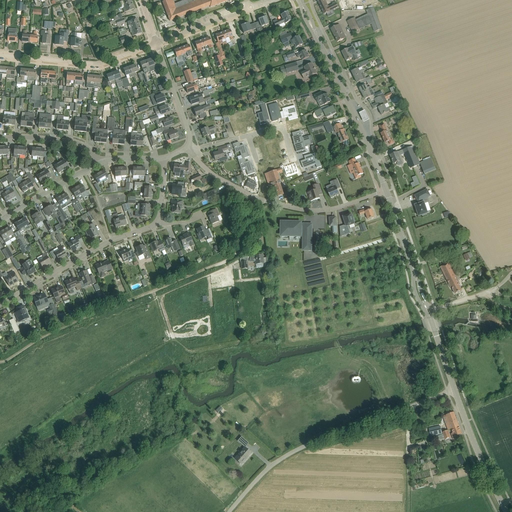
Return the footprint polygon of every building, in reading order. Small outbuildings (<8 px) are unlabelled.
[(173,0),(167,0),(162,2),(170,21),(210,6),(210,7),(227,1),(227,0),(184,0),(175,4),(173,0)] [(317,0),(324,14),(339,7),(336,2),(332,4),(333,5),(329,7),(325,0),(317,0)] [(131,2),(124,5),(125,8),(123,8),(125,12),(134,9),(131,2)] [(368,13),(356,19),(360,29),(372,23),(375,31),(381,29),(374,8),(367,10),(368,13)] [(277,20),(273,22),(276,28),(280,26),(279,25),(284,23),(285,24),(292,20),(287,12),(281,15),(282,19),(277,21),(277,20)] [(259,22),(254,23),(256,29),(269,24),(266,16),(258,19),(259,22)] [(355,17),(347,21),(353,33),(360,29),(355,17)] [(128,26),(129,29),(139,26),(137,19),(128,22),(129,26),(128,26)] [(256,29),(254,23),(249,25),(248,23),(241,26),(244,33),(256,29)] [(340,24),(331,29),(337,42),(346,38),(340,24)] [(139,26),(129,29),(130,33),(131,32),(132,36),(142,33),(139,26)] [(55,45),(63,46),(63,41),(67,42),(68,34),(68,30),(64,30),(64,33),(60,33),(59,37),(56,37),(55,45)] [(230,30),(223,32),(224,35),(225,39),(226,42),(227,43),(230,42),(230,41),(234,39),(232,36),(233,36),(230,30)] [(22,42),(29,42),(30,36),(26,35),(27,31),(24,31),(23,35),(22,35),(22,42)] [(41,36),(43,36),(42,44),(50,44),(50,36),(48,36),(48,32),(41,31),(41,36)] [(8,35),(7,41),(17,41),(17,35),(16,35),(16,33),(9,32),(8,35)] [(30,36),(29,42),(37,43),(38,36),(37,36),(37,32),(34,32),(34,36),(30,36)] [(223,32),(215,35),(216,37),(217,40),(218,42),(219,45),(223,44),(223,43),(226,42),(225,39),(224,35),(223,32)] [(73,33),(72,38),(71,46),(78,47),(78,45),(81,45),(82,39),(76,39),(77,33),(75,33),(73,33)] [(281,38),(280,38),(283,44),(290,40),(292,45),(295,44),(296,47),(303,44),(299,36),(293,39),(290,33),(287,35),(281,38)] [(210,37),(202,40),(205,47),(208,45),(209,49),(213,47),(212,44),(210,37)] [(205,47),(202,40),(195,43),(197,50),(198,49),(199,53),(202,51),(201,48),(205,47)] [(189,45),(182,48),(184,54),(185,58),(193,55),(189,45)] [(342,52),(346,61),(352,58),(354,61),(358,59),(357,56),(355,52),(354,52),(352,47),(349,49),(348,49),(342,52)] [(182,48),(174,50),(177,58),(175,58),(177,64),(183,62),(181,55),(184,54),(182,48)] [(300,53),(297,55),(298,58),(301,57),(303,60),(309,57),(306,50),(300,53)] [(223,65),(220,55),(214,57),(218,67),(223,65)] [(152,59),(146,61),(150,71),(150,72),(156,70),(155,67),(152,59)] [(146,61),(140,63),(143,70),(144,71),(141,72),(142,78),(145,77),(144,73),(150,71),(146,61)] [(287,74),(299,70),(297,63),(285,66),(287,74)] [(302,74),(303,77),(304,79),(317,74),(312,63),(304,67),(306,71),(302,74)] [(129,67),(132,74),(133,77),(136,76),(135,72),(137,72),(135,65),(129,67)] [(130,78),(133,77),(132,74),(129,67),(123,69),(126,76),(129,75),(130,78)] [(361,67),(352,72),(354,77),(363,73),(364,72),(362,67),(361,67)] [(7,75),(6,79),(11,79),(14,79),(15,76),(16,69),(7,68),(7,75)] [(20,69),(20,76),(21,76),(21,80),(24,81),(24,76),(28,77),(28,70),(20,69)] [(28,77),(27,81),(34,81),(34,77),(35,77),(36,71),(28,70),(28,77)] [(189,70),(184,72),(188,83),(194,81),(189,70)] [(41,71),(40,78),(41,78),(41,83),(48,83),(48,78),(49,72),(41,71)] [(118,71),(112,73),(116,82),(116,84),(122,82),(124,89),(127,87),(124,79),(121,80),(118,71)] [(49,72),(48,78),(52,79),(51,83),(55,84),(56,79),(57,72),(49,72)] [(70,80),(75,81),(75,74),(67,73),(66,80),(66,84),(69,84),(70,80)] [(112,73),(107,75),(109,82),(106,83),(109,91),(113,90),(110,84),(116,82),(112,73)] [(366,79),(363,73),(354,77),(357,83),(365,79),(367,82),(371,79),(374,78),(373,75),(366,79)] [(75,74),(75,81),(80,81),(79,85),(82,85),(83,81),(83,75),(75,74)] [(86,88),(94,88),(94,87),(95,76),(87,75),(87,82),(86,88)] [(95,76),(94,87),(101,88),(101,84),(102,77),(95,76)] [(194,88),(197,87),(196,84),(193,85),(192,85),(185,87),(188,93),(195,91),(194,88)] [(360,88),(362,94),(372,89),(371,86),(368,88),(366,85),(364,86),(360,88)] [(375,99),(380,96),(383,95),(382,91),(375,95),(373,92),(372,89),(362,94),(365,99),(370,97),(373,95),(375,99)] [(383,95),(380,96),(375,99),(374,99),(376,103),(373,105),(372,106),(373,109),(375,109),(378,107),(378,108),(382,115),(386,113),(388,112),(390,111),(389,107),(386,109),(385,105),(388,103),(386,100),(393,97),(393,95),(398,93),(397,90),(392,93),(391,92),(384,96),(384,95),(383,95)] [(315,96),(320,107),(331,102),(327,94),(324,96),(322,92),(315,96)] [(154,94),(150,95),(154,105),(165,101),(163,94),(155,97),(154,94)] [(189,98),(192,105),(199,102),(200,103),(205,101),(206,101),(204,95),(203,94),(197,97),(197,96),(189,98)] [(280,110),(278,103),(268,106),(272,122),(279,120),(277,111),(280,110)] [(268,117),(265,104),(262,105),(260,105),(262,112),(257,114),(260,125),(267,123),(266,120),(265,118),(268,117)] [(159,109),(155,111),(156,114),(161,113),(162,115),(169,112),(170,111),(169,108),(168,108),(167,105),(159,108),(159,109)] [(194,110),(196,117),(199,115),(201,119),(207,117),(205,113),(204,114),(203,111),(211,108),(209,105),(207,105),(202,107),(201,107),(194,110)] [(283,112),(281,113),(282,119),(288,117),(289,120),(298,118),(295,106),(283,109),(283,112)] [(324,115),(325,114),(327,118),(336,114),(333,107),(324,111),(322,112),(321,109),(315,112),(318,118),(324,115)] [(87,119),(82,118),(80,132),(86,132),(87,125),(90,126),(91,116),(87,116),(87,119)] [(167,117),(159,119),(161,123),(159,124),(160,126),(164,125),(165,128),(174,124),(171,118),(168,119),(167,117)] [(329,121),(324,124),(328,134),(334,131),(329,121)] [(342,143),(343,142),(345,145),(347,146),(349,145),(349,143),(348,140),(349,140),(344,130),(343,130),(340,124),(334,127),(337,133),(338,133),(342,143)] [(379,126),(382,133),(381,133),(385,143),(389,141),(390,145),(394,143),(392,139),(391,140),(386,128),(384,124),(379,126)] [(208,127),(201,130),(204,137),(210,134),(211,135),(215,134),(214,130),(216,130),(215,126),(208,128),(208,127)] [(93,128),(92,136),(95,136),(94,142),(100,143),(102,129),(96,129),(93,128)] [(164,132),(165,136),(167,141),(170,140),(178,137),(176,131),(173,132),(172,129),(164,132)] [(293,137),(292,137),(294,142),(293,142),(294,145),(310,140),(309,136),(302,138),(301,131),(297,132),(298,135),(293,137)] [(310,140),(294,145),(295,148),(297,152),(298,152),(302,151),(303,154),(307,153),(305,146),(311,144),(310,140)] [(240,146),(239,142),(233,144),(236,153),(240,151),(242,159),(244,158),(249,157),(247,152),(245,147),(244,147),(244,145),(240,146)] [(219,152),(213,154),(215,160),(219,159),(219,162),(227,160),(226,154),(223,155),(222,151),(228,149),(227,146),(217,148),(219,152)] [(390,155),(394,164),(401,161),(399,156),(405,154),(411,168),(419,165),(411,147),(395,153),(390,155)] [(322,166),(317,153),(304,156),(304,157),(306,156),(307,159),(307,160),(302,162),(304,168),(316,164),(317,167),(317,168),(322,166)] [(246,162),(244,158),(242,159),(238,160),(242,171),(246,170),(248,175),(254,173),(253,168),(252,168),(251,163),(250,163),(249,161),(246,162)] [(354,173),(354,175),(356,179),(361,177),(360,175),(363,174),(359,163),(357,164),(355,159),(349,161),(350,165),(351,165),(355,173),(354,173)] [(64,160),(59,163),(63,170),(69,167),(64,160)] [(63,170),(59,163),(54,166),(58,173),(63,170)] [(175,173),(175,177),(180,177),(180,173),(183,173),(183,171),(190,171),(191,164),(187,164),(186,167),(184,167),(184,166),(174,165),(174,172),(175,173)] [(295,164),(284,168),(287,176),(298,172),(299,176),(303,174),(300,168),(297,170),(295,164)] [(47,170),(42,173),(46,180),(51,177),(47,170)] [(104,170),(99,173),(101,176),(103,181),(104,182),(109,179),(104,170)] [(280,183),(276,170),(267,173),(268,178),(271,186),(273,186),(274,189),(275,188),(278,196),(283,194),(280,183)] [(37,176),(41,183),(46,180),(42,173),(37,176)] [(103,181),(101,176),(99,173),(94,176),(98,184),(103,181)] [(412,178),(414,182),(411,183),(413,188),(420,184),(416,176),(412,178)] [(27,188),(29,190),(34,187),(29,179),(28,177),(23,180),(24,182),(27,188)] [(256,181),(250,178),(246,186),(254,190),(257,185),(256,181)] [(22,179),(18,182),(19,185),(24,193),(29,190),(24,182),(22,179)] [(335,188),(328,191),(331,198),(340,194),(338,189),(340,188),(337,180),(332,182),(335,188)] [(172,194),(176,195),(176,193),(181,194),(181,189),(184,190),(185,183),(179,182),(178,186),(172,185),(172,194)] [(81,184),(76,187),(81,195),(86,192),(81,184)] [(313,191),(308,193),(311,201),(320,198),(319,195),(322,194),(319,184),(317,185),(313,186),(315,189),(313,190),(313,191)] [(76,187),(71,190),(77,199),(78,201),(80,199),(80,200),(83,199),(81,195),(76,187)] [(11,199),(7,192),(5,189),(0,192),(6,202),(11,199)] [(12,189),(7,192),(11,199),(16,197),(12,189)] [(419,204),(415,205),(418,217),(422,216),(422,217),(427,215),(427,214),(428,214),(425,204),(430,202),(428,198),(431,196),(427,189),(415,195),(418,203),(419,203),(419,204)] [(66,193),(61,196),(67,207),(72,204),(71,202),(66,193)] [(59,204),(56,206),(61,214),(62,217),(67,225),(71,222),(69,218),(67,219),(62,210),(67,207),(61,196),(56,199),(59,204)] [(172,212),(180,213),(181,205),(182,205),(183,201),(172,200),(172,205),(173,205),(172,212)] [(57,217),(59,219),(62,217),(61,214),(56,206),(53,208),(51,205),(44,209),(49,217),(52,215),(54,219),(57,217)] [(360,215),(366,213),(368,219),(375,217),(372,209),(370,210),(369,208),(359,211),(360,215)] [(219,216),(216,209),(208,213),(210,216),(209,216),(212,224),(219,221),(222,220),(220,215),(219,216)] [(39,212),(32,217),(38,227),(43,224),(42,222),(44,221),(41,216),(41,215),(40,213),(40,214),(39,212)] [(113,220),(116,228),(121,226),(118,218),(117,214),(111,216),(112,221),(113,220)] [(347,215),(343,217),(346,225),(340,227),(341,237),(351,233),(348,226),(355,224),(354,221),(355,221),(354,218),(353,218),(351,214),(350,214),(347,215)] [(118,218),(121,226),(127,225),(124,216),(118,218)] [(62,217),(59,219),(58,219),(60,223),(63,227),(67,225),(62,217)] [(25,218),(20,221),(24,228),(26,231),(31,228),(25,218)] [(20,221),(15,224),(19,231),(21,234),(26,231),(24,228),(20,221)] [(48,222),(44,224),(51,234),(52,233),(54,232),(48,222)] [(282,223),(282,236),(304,236),(304,250),(311,250),(311,248),(312,248),(312,240),(311,240),(311,228),(304,228),(304,230),(301,230),(301,225),(295,225),(295,223),(282,223)] [(95,229),(93,224),(87,227),(89,230),(86,233),(88,236),(89,235),(91,239),(98,235),(95,229)] [(9,227),(4,230),(10,240),(15,237),(9,227)] [(197,233),(199,238),(200,240),(205,238),(206,241),(212,238),(208,230),(205,232),(203,227),(197,229),(198,233),(197,233)] [(35,229),(32,231),(38,241),(41,239),(38,234),(35,229)] [(10,240),(4,230),(0,232),(0,234),(5,243),(10,240)] [(183,236),(180,238),(182,243),(184,247),(185,249),(190,247),(194,245),(192,241),(189,233),(183,235),(183,236)] [(59,244),(63,242),(58,234),(55,236),(59,244)] [(76,240),(68,245),(72,251),(78,248),(78,249),(81,247),(79,244),(83,242),(79,236),(76,238),(76,240)] [(22,237),(20,238),(26,249),(28,247),(26,243),(22,237)] [(21,251),(24,250),(26,249),(20,238),(16,240),(20,247),(19,247),(21,251)] [(171,238),(165,240),(168,249),(172,247),(174,252),(180,249),(177,242),(173,244),(171,238)] [(41,240),(38,242),(43,252),(44,252),(44,251),(47,250),(41,240)] [(150,244),(153,252),(159,249),(160,252),(165,250),(162,242),(158,244),(157,241),(150,244)] [(142,245),(136,248),(137,252),(136,253),(140,260),(145,258),(146,260),(151,258),(149,253),(146,247),(144,248),(142,245)] [(57,257),(59,260),(67,255),(61,246),(58,248),(60,250),(55,253),(54,251),(50,253),(54,259),(57,257)] [(8,247),(5,249),(10,258),(13,257),(13,256),(12,254),(8,247)] [(10,258),(5,249),(2,251),(6,257),(7,260),(10,258)] [(128,249),(120,253),(123,260),(124,262),(128,260),(129,261),(130,262),(132,261),(133,259),(132,259),(135,257),(132,250),(129,251),(128,249)] [(42,255),(37,258),(43,268),(51,263),(47,256),(45,254),(43,255),(42,256),(42,255)] [(255,256),(255,257),(250,256),(249,262),(255,262),(254,261),(255,261),(256,264),(263,263),(262,255),(255,256)] [(17,270),(21,268),(15,258),(14,259),(13,257),(10,258),(17,270)] [(96,266),(99,275),(101,278),(106,276),(104,272),(112,269),(109,261),(101,264),(100,264),(96,266)] [(20,270),(21,271),(23,275),(27,273),(28,275),(35,271),(31,264),(28,265),(27,262),(22,265),(24,268),(20,270)] [(462,290),(458,283),(459,283),(449,263),(440,267),(450,287),(451,287),(455,294),(462,290)] [(82,281),(79,282),(82,288),(96,283),(93,276),(90,277),(87,271),(80,275),(82,281)] [(7,282),(9,286),(19,281),(14,272),(8,275),(8,277),(5,279),(7,282)] [(74,278),(65,282),(68,290),(72,288),(76,287),(77,290),(82,288),(79,282),(78,279),(75,280),(74,278)] [(51,290),(57,304),(60,303),(60,300),(59,298),(62,297),(63,300),(69,298),(67,293),(65,294),(62,287),(59,288),(58,287),(51,290)] [(33,298),(35,303),(37,308),(48,303),(44,294),(33,298)] [(50,309),(47,311),(48,314),(52,313),(53,313),(54,317),(57,316),(58,315),(53,304),(49,306),(50,309)] [(15,313),(17,318),(19,322),(29,318),(25,310),(23,306),(17,308),(18,312),(15,313)] [(451,429),(459,426),(454,413),(446,415),(444,416),(443,418),(446,426),(450,424),(451,429)] [(430,429),(431,436),(442,433),(440,426),(430,429)] [(459,426),(451,429),(453,433),(451,434),(454,440),(458,438),(457,435),(462,434),(459,426)] [(451,438),(448,430),(442,432),(445,440),(451,438)] [(241,437),(237,441),(242,445),(246,441),(241,437)] [(235,459),(241,464),(251,453),(245,448),(235,459)]
